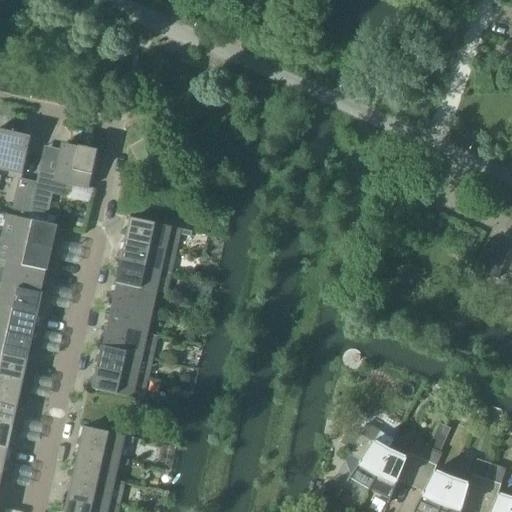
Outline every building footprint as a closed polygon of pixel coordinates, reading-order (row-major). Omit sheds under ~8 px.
[(0,132),(0,169),(21,174),(20,175),(22,175),(29,144),(30,139),(25,138),(25,137),(25,136),(12,135),(0,132)] [(70,192),(71,185),(87,189),(87,190),(88,190),(96,154),(79,150),(66,145),(66,146),(67,146),(66,148),(61,146),(60,151),(53,183),(38,180),(37,186),(31,213),(45,216),(50,193),(63,196),(70,192)] [(14,209),(31,213),(37,186),(18,182),(20,183),(14,209)] [(2,238),(2,239),(46,249),(46,248),(49,249),(50,245),(51,239),(54,226),(7,216),(6,221),(2,238)] [(128,238),(128,242),(130,243),(163,250),(175,253),(179,235),(190,237),(191,232),(180,230),(133,220),(130,232),(128,238)] [(0,245),(0,261),(9,263),(8,264),(41,271),(41,270),(44,271),(45,267),(46,261),(49,249),(46,248),(46,249),(2,239),(1,244),(0,245)] [(124,259),(123,263),(126,264),(125,264),(158,272),(158,271),(170,274),(174,258),(175,253),(163,250),(130,243),(128,242),(125,253),(124,259)] [(477,274),(500,283),(511,254),(511,253),(489,244),(477,274)] [(0,267),(7,271),(4,285),(4,286),(36,293),(39,293),(40,289),(41,283),(44,271),(41,270),(41,271),(8,264),(9,263),(0,261),(0,267)] [(119,280),(118,284),(121,285),(154,293),(154,292),(165,295),(169,279),(170,274),(158,271),(158,272),(125,264),(126,264),(123,263),(120,274),(119,280)] [(0,292),(2,293),(0,301),(0,308),(31,315),(34,315),(35,311),(36,306),(39,293),(36,293),(4,286),(4,285),(0,284),(0,292)] [(114,301),(113,305),(116,306),(149,314),(149,313),(152,300),(164,300),(165,295),(154,292),(154,293),(121,285),(118,284),(116,295),(114,301)] [(110,322),(109,326),(112,327),(111,328),(144,335),(144,334),(147,321),(160,321),(161,316),(149,313),(149,314),(116,306),(113,305),(111,316),(110,322)] [(0,331),(26,338),(26,337),(29,338),(30,334),(31,328),(34,315),(31,315),(0,308),(0,331)] [(105,344),(104,347),(107,348),(107,349),(140,356),(140,355),(151,358),(155,342),(156,337),(144,334),(144,335),(111,328),(112,327),(109,326),(106,338),(105,344)] [(0,355),(21,360),(22,359),(24,360),(25,356),(27,350),(29,338),(26,337),(26,338),(0,331),(0,355)] [(100,365),(99,369),(102,369),(102,370),(135,377),(135,376),(147,379),(150,363),(151,358),(140,355),(140,356),(107,349),(107,348),(104,347),(102,359),(100,365)] [(0,378),(16,382),(17,381),(19,382),(20,378),(22,372),(24,360),(22,359),(21,360),(0,355),(0,378)] [(102,369),(99,369),(97,380),(96,386),(95,390),(94,391),(97,391),(130,399),(142,401),(146,384),(147,379),(135,376),(135,377),(102,370),(102,369)] [(0,401),(11,404),(12,404),(14,404),(15,400),(17,395),(19,382),(17,381),(16,382),(0,378),(0,401)] [(0,425),(7,427),(7,426),(10,427),(10,423),(12,417),(14,404),(12,404),(11,404),(0,401),(0,425)] [(343,444),(351,448),(350,451),(362,458),(346,483),(347,483),(349,480),(368,491),(366,495),(389,452),(396,440),(380,431),(378,433),(365,426),(357,421),(343,444)] [(437,511),(450,480),(434,473),(442,454),(439,453),(450,429),(438,424),(427,450),(412,483),(425,489),(412,511),(437,511)] [(0,448),(2,449),(2,448),(5,449),(5,445),(7,439),(10,427),(7,426),(7,427),(0,425),(0,448)] [(82,447),(81,451),(84,451),(84,452),(117,459),(120,444),(132,444),(133,439),(86,429),(83,441),(82,447)] [(399,477),(412,483),(427,450),(413,444),(405,460),(389,452),(366,495),(367,495),(369,492),(388,501),(387,504),(388,505),(399,477)] [(77,469),(76,473),(79,474),(112,482),(112,481),(115,467),(127,467),(128,461),(117,459),(84,452),(84,451),(81,451),(78,463),(77,469)] [(450,480),(437,511),(460,511),(463,504),(476,509),(486,481),(485,480),(490,465),(476,460),(471,475),(454,469),(450,480)] [(72,491),(71,495),(74,496),(74,497),(107,504),(107,503),(119,506),(122,489),(123,484),(112,481),(112,482),(79,474),(76,473),(73,486),(72,491)] [(511,511),(511,509),(511,500),(497,496),(500,486),(486,481),(476,509),(486,511),(511,511)] [(67,511),(104,511),(105,511),(117,511),(119,506),(107,503),(107,504),(74,497),(74,496),(71,495),(68,508),(67,511)]
